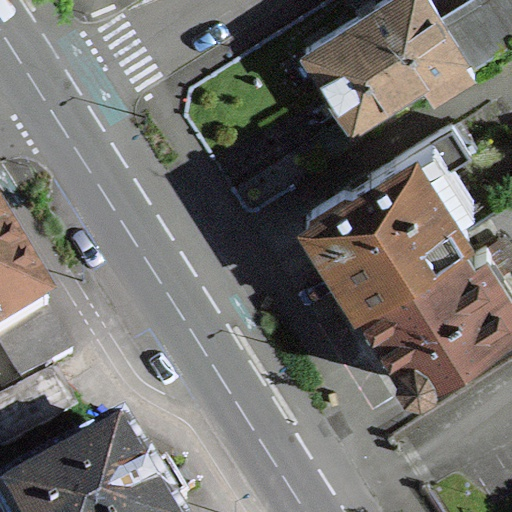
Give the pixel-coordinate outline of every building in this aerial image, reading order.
[(434,90),(472,64),(443,19),(431,0),(379,0),(308,46),(353,118),(423,73),(434,90)] [(489,64),(511,50),(511,0),(473,0),(443,19),(472,64),(485,56),(489,64)] [(307,211),(360,296),(468,228),(454,208),(473,196),(450,161),(471,149),(470,148),(476,143),(459,116),(453,121),(452,119),(307,211)] [(16,242),(17,242),(1,215),(0,216),(0,335),(46,307),(47,306),(12,247),(17,244),(16,242)] [(468,228),(360,296),(413,381),(511,318),(511,311),(473,251),(463,233),(469,230),(468,228)] [(473,251),(511,311),(511,282),(486,242),(473,251)] [(0,335),(0,342),(22,378),(72,352),(46,307),(0,335)] [(0,442),(3,447),(40,427),(19,390),(0,399),(0,442)] [(0,499),(0,511),(170,511),(168,508),(187,497),(176,479),(167,464),(149,475),(124,433),(0,499)]
